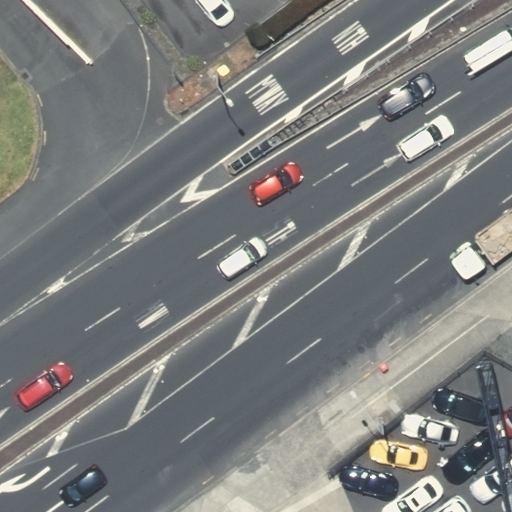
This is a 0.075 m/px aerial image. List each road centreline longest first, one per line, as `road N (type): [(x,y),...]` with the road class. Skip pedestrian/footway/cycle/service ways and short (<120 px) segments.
road 1 (primary): [(0,405),(511,63)]
road 2 (primary): [(511,186),(62,511)]
road 3 (motorway): [(0,287),(395,0)]
